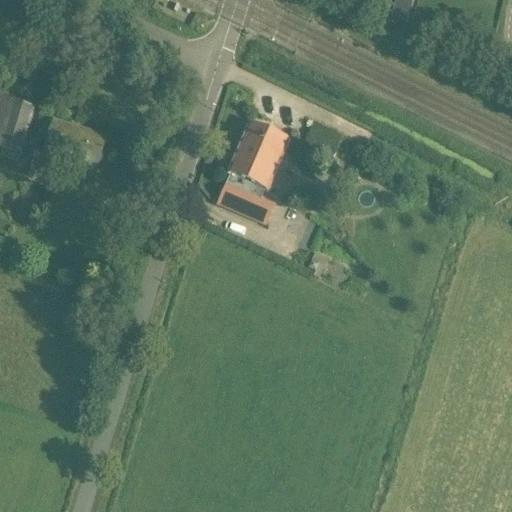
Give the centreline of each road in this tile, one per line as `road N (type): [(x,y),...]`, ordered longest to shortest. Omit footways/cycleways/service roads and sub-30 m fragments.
road 1 (unclassified): [(82,511),(217,66)]
road 2 (unclassified): [(217,66),(83,0)]
